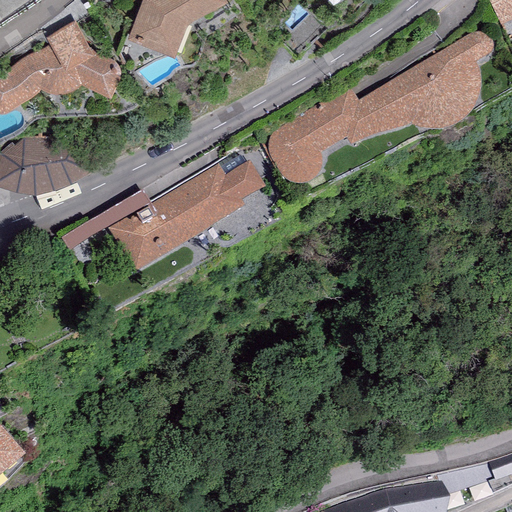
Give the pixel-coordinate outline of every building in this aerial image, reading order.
[(0,0),(0,17),(27,0),(0,0)] [(141,0),(127,38),(173,56),(185,27),(187,23),(191,19),(225,0),(141,0)] [(511,0),(487,0),(498,21),(511,15),(511,0)] [(0,75),(0,111),(2,112),(5,112),(8,110),(43,89),(46,91),(48,92),(51,93),(61,93),(65,93),(69,92),(72,91),(74,89),(76,88),(78,86),(81,83),(108,97),(118,77),(119,73),(117,68),(113,65),(111,58),(94,53),(75,20),(46,36),(50,43),(46,46),(41,48),(38,50),(31,53),(23,57),(16,62),(10,67),(6,71),(0,75)] [(471,35),(357,102),(346,82),(319,97),(322,102),(282,126),(278,128),(274,131),(272,134),(270,137),(268,141),(267,143),(267,148),(267,151),(268,154),(282,178),(285,181),(287,183),(289,183),(292,184),(296,185),(301,185),(304,184),(308,184),(310,183),(315,179),(318,176),(319,173),(320,170),(321,165),(321,161),(321,157),(320,155),(345,139),(351,147),(372,137),(410,126),(415,128),(420,129),(425,130),(431,131),(436,131),(443,130),(449,129),(454,126),(458,124),(462,121),(466,119),(469,116),(472,112),(476,104),(478,99),(479,93),(479,86),(480,80),(479,73),(478,68),(476,64),(488,56),(492,54),(493,51),(493,49),(493,46),(491,43),(488,39),(484,36),(479,34),(476,34),(474,34),(471,35)] [(82,140),(22,137),(14,144),(12,141),(4,147),(0,151),(0,184),(15,190),(35,193),(46,190),(69,182),(93,171),(82,140)] [(218,164),(150,203),(151,205),(109,230),(136,274),(244,210),(241,204),(264,188),(249,162),(225,176),(218,164)] [(0,473),(20,458),(0,431),(0,473)] [(384,491),(324,511),(445,511),(442,482),(384,491)]
